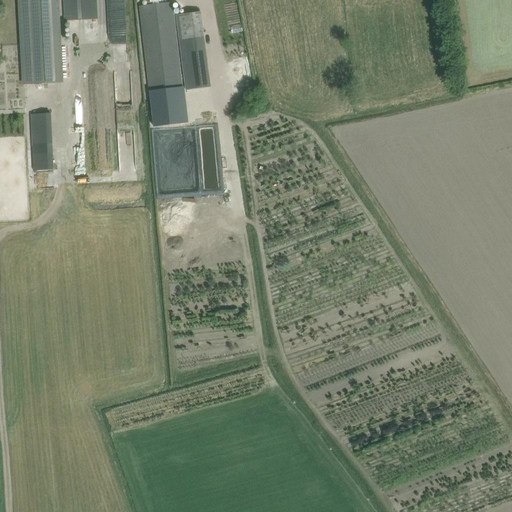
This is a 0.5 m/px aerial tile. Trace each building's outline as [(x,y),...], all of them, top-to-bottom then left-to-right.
[(19,0),(24,85),(63,83),(58,0),(19,0)] [(63,0),(65,21),(98,19),(96,0),(63,0)] [(172,2),(154,5),(140,6),(150,91),(182,87),(172,2)] [(186,90),(210,87),(200,12),(176,15),(186,90)] [(98,63),(89,71),(93,75),(101,67),(98,63)] [(33,146),(52,145),(51,113),(31,114),(33,146)] [(135,123),(122,124),(124,141),(137,140),(135,123)]
